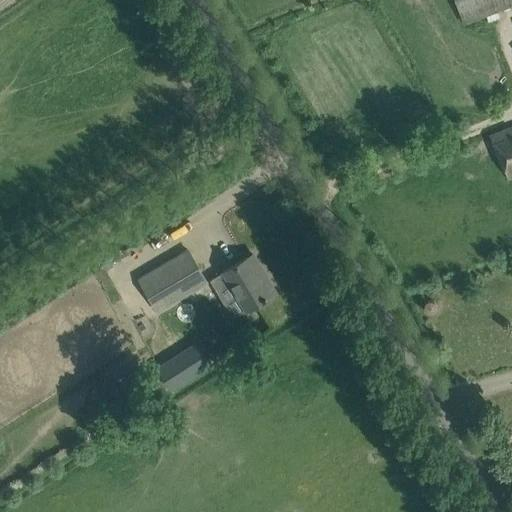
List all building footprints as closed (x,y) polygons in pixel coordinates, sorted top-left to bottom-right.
[(511,0),(454,0),(464,24),(486,16),(488,22),(500,18),(499,13),(511,8),(511,0)] [(511,125),(489,134),(507,180),(511,178),(511,125)] [(187,251),(138,280),(158,313),(206,283),(187,251)] [(246,310),(275,293),(266,278),(261,281),(247,257),(223,272),(246,310)] [(169,390),(210,363),(198,343),(156,370),(169,390)] [(117,402),(104,410),(109,418),(113,424),(126,416),(117,402)]
